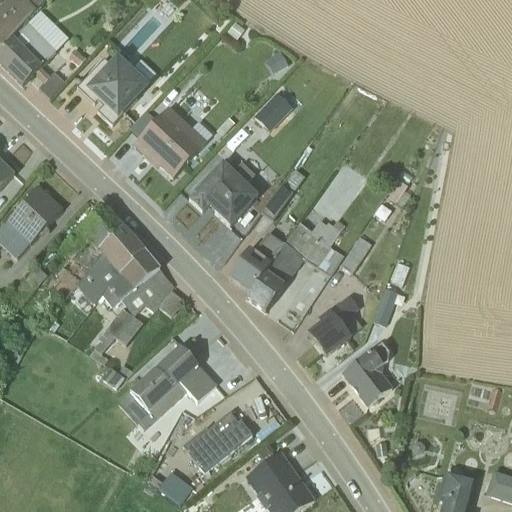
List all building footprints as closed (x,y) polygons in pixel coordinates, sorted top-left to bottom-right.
[(48,7),(39,0),(16,0),(13,4),(0,20),(0,58),(1,60),(48,7)] [(149,0),(133,0),(143,8),(149,0)] [(27,34),(25,33),(0,61),(0,76),(21,97),(54,63),(68,50),(39,22),(27,34)] [(73,61),(66,69),(77,77),(84,69),(73,61)] [(110,77),(102,70),(75,99),(93,116),(96,113),(101,118),(96,123),(110,137),(134,111),(132,108),(142,97),(116,72),(110,77)] [(154,86),(139,72),(131,80),(146,94),(154,86)] [(52,83),(37,100),(48,110),(64,93),(52,83)] [(273,126),(264,117),(252,129),(262,139),(273,126)] [(167,119),(131,157),(143,168),(146,166),(171,190),(212,147),(197,133),(190,141),(167,119)] [(224,172),(187,211),(200,223),(208,215),(215,222),(213,224),(228,238),(256,209),(243,196),(251,187),(240,176),(234,181),(224,172)] [(0,200),(12,187),(0,175),(0,200)] [(294,180),(260,223),(270,231),(304,188),(294,180)] [(60,222),(35,199),(0,238),(0,256),(15,271),(60,222)] [(97,262),(121,239),(102,219),(59,260),(68,269),(56,285),(58,287),(49,298),(50,299),(47,304),(51,308),(55,308),(57,304),(61,308),(66,308),(75,296),(101,265),(97,262)] [(207,252),(223,237),(212,226),(196,240),(207,252)] [(328,258),(342,236),(335,232),(331,237),(326,234),(324,237),(318,232),(310,243),(298,235),(244,310),(263,323),(302,271),(328,287),(341,268),(328,258)] [(106,298),(141,262),(131,250),(121,239),(97,262),(101,265),(75,297),(91,316),(106,298)] [(227,289),(248,304),(283,255),(267,245),(252,263),(248,260),(227,289)] [(338,277),(350,285),(369,256),(357,249),(338,277)] [(100,305),(111,319),(119,312),(133,328),(144,316),(165,290),(141,262),(106,298),(100,305)] [(408,278),(396,274),(389,294),(401,298),(408,278)] [(34,277),(7,310),(17,318),(46,286),(34,277)] [(171,297),(165,290),(144,316),(152,322),(171,297)] [(396,305),(383,300),(371,333),(384,338),(396,305)] [(182,312),(170,303),(157,317),(170,327),(182,312)] [(357,320),(346,307),(315,331),(317,334),(305,344),(324,369),(360,340),(350,326),(357,320)] [(124,356),(141,335),(131,327),(120,319),(96,350),(99,351),(88,366),(102,375),(106,370),(99,364),(113,348),(124,356)] [(0,359),(0,370),(13,379),(34,343),(24,336),(8,364),(0,359)] [(340,385),(366,419),(369,416),(372,417),(376,414),(376,411),(390,400),(380,386),(380,376),(385,372),(386,363),(380,355),(340,385)] [(178,358),(128,402),(154,431),(185,403),(196,414),(214,397),(178,358)] [(123,389),(109,379),(101,390),(115,400),(123,389)] [(496,420),(501,402),(490,399),(485,418),(496,420)] [(203,438),(179,458),(202,487),(252,446),(230,420),(204,440),(203,438)] [(311,511),(278,464),(243,489),(256,507),(254,508),(257,511),(311,511)] [(511,511),(511,488),(492,481),(484,505),(505,511),(511,511)] [(157,500),(173,511),(183,511),(193,499),(171,482),(157,500)] [(468,511),(474,491),(443,482),(435,511),(436,511),(468,511)]
